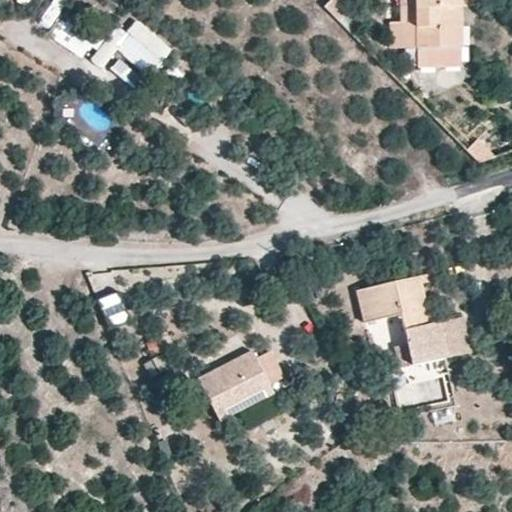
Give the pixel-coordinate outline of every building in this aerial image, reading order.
[(50,29),(68,2),(64,0),(53,0),(39,22),(50,29)] [(342,6),(347,0),(331,0),(325,7),(339,22),(348,12),(342,6)] [(462,29),(461,0),(411,0),(412,7),(401,7),(401,21),(416,21),(417,48),(442,47),(442,30),(462,29)] [(151,78),(173,50),(130,15),(92,63),(102,71),(118,52),(151,78)] [(53,29),(78,62),(94,49),(69,16),(53,29)] [(417,48),(416,21),(401,21),(388,22),(389,48),(417,48)] [(463,67),(462,29),(442,30),(442,47),(417,48),(418,68),(463,67)] [(106,128),(111,113),(84,103),(78,118),(106,128)] [(479,139),(467,150),(482,167),(494,156),(479,139)] [(433,323),(421,276),(394,282),(355,291),(362,325),(401,317),(407,343),(413,366),(472,354),(464,317),(433,323)] [(100,300),(110,329),(129,322),(119,293),(100,300)] [(373,341),(400,337),(397,320),(370,325),(373,341)] [(395,349),(399,370),(411,368),(408,347),(395,349)] [(276,393),(254,351),(198,380),(220,422),(276,393)] [(166,370),(158,358),(143,367),(151,379),(166,370)]
